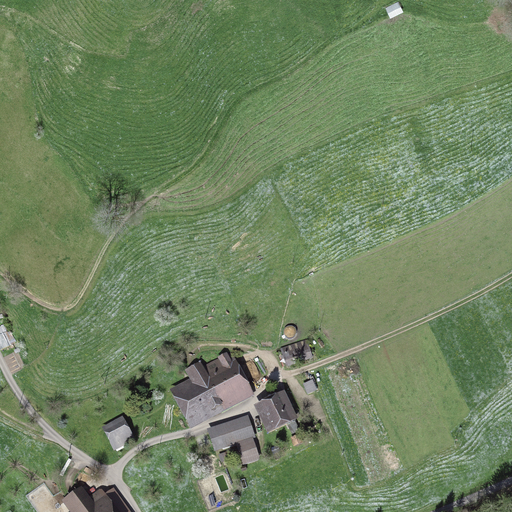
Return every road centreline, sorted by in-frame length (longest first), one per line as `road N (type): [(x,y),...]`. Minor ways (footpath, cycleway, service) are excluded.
road 1 (track): [(373,21),(235,103),(196,165),(117,227),(77,304),(38,303),(0,271)]
road 2 (track): [(276,377),(416,325),(511,274)]
road 3 (track): [(135,511),(113,480),(29,410),(0,359)]
road 4 (track): [(276,377),(247,409),(192,435),(140,447),(113,480)]
